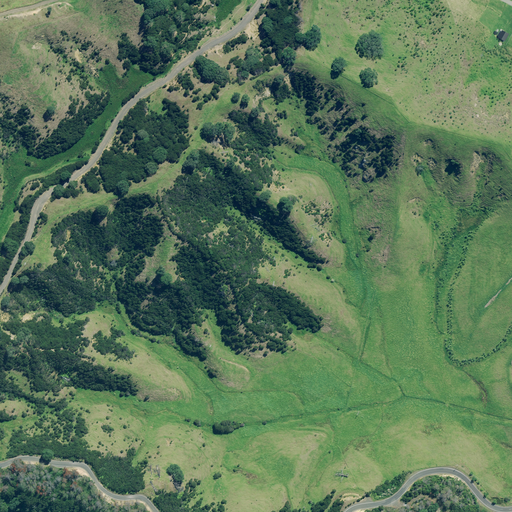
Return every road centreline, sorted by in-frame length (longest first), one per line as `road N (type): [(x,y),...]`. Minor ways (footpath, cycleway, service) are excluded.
road 1 (tertiary): [(347,511),(385,503),(436,470),(461,475),(488,504),(511,509)]
road 2 (tertiary): [(0,465),(25,458),(79,464),(103,490),(141,497),(156,511)]
